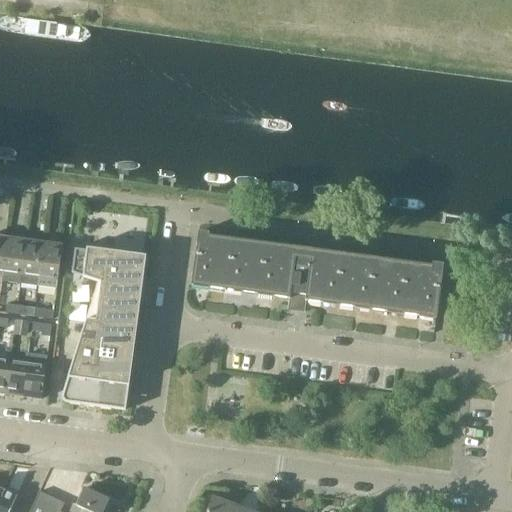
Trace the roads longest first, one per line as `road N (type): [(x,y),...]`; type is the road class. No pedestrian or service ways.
road 1 (residential): [(189,457),(490,495)]
road 2 (residential): [(146,452),(181,205)]
road 3 (residential): [(490,495),(511,308)]
road 4 (residential): [(0,432),(146,452)]
